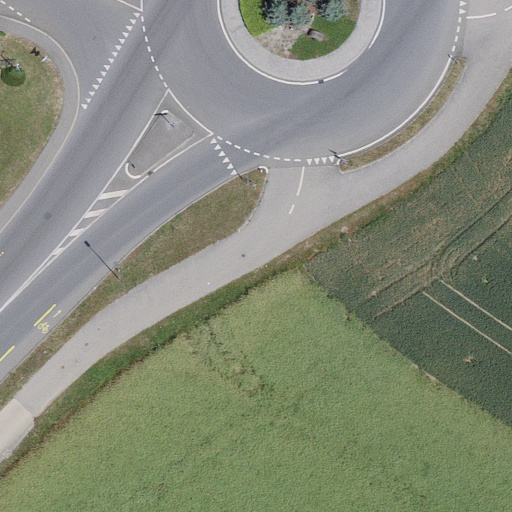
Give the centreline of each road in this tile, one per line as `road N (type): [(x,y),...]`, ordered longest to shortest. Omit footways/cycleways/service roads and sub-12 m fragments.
road 1 (secondary): [(180,44),(71,237)]
road 2 (secondary): [(71,237),(242,112)]
road 3 (secondary): [(291,125),(351,115),(377,99),(415,52),(424,22)]
